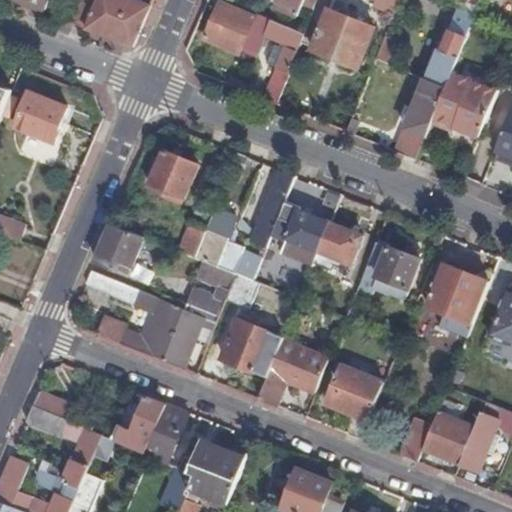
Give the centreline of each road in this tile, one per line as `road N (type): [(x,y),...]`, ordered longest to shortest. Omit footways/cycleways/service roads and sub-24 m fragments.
road 1 (residential): [(47,331),(494,511)]
road 2 (residential): [(149,86),(511,231)]
road 3 (residential): [(149,86),(47,331)]
road 4 (residential): [(0,26),(149,86)]
